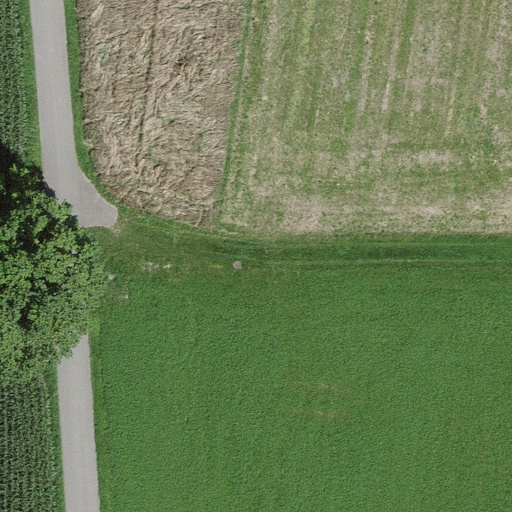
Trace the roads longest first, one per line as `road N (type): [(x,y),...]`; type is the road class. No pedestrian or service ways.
road 1 (residential): [(45,0),(83,511)]
road 2 (track): [(59,186),(115,225),(223,249),(511,259)]
